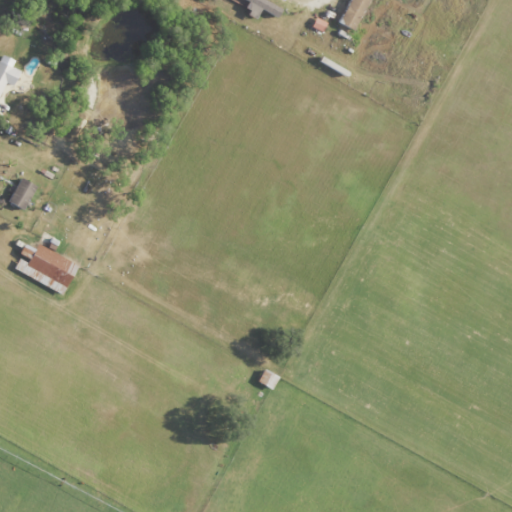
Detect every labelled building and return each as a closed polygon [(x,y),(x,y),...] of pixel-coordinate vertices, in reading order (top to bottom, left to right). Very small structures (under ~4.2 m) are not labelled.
[(278,8),(262,0),(240,0),(245,2),(241,9),(253,15),(256,9),(273,17),(278,8)] [(349,31),(366,0),(347,0),(335,23),(349,31)] [(15,70),(8,68),(11,61),(0,56),(0,86),(1,83),(9,86),(15,70)] [(22,210),(32,185),(15,179),(6,204),(22,210)] [(60,294),(74,264),(33,245),(19,274),(60,294)]
